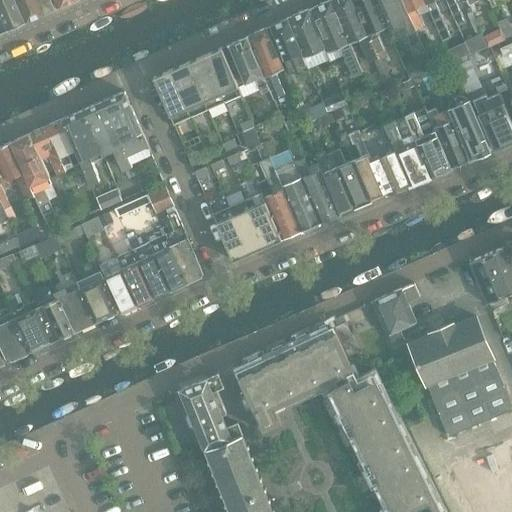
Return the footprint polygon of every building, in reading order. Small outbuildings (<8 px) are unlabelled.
[(25,22),(15,0),(0,0),(0,10),(8,30),(25,22)] [(15,0),(25,22),(44,14),(37,0),(15,0)] [(37,0),(44,14),(56,9),(51,0),(37,0)] [(351,44),(332,0),(308,11),(325,50),(331,63),(345,57),(354,78),(364,73),(351,44)] [(379,60),(353,0),(333,0),(332,0),(351,44),(360,40),(370,64),(379,60)] [(389,28),(376,0),(353,0),(379,60),(388,56),(378,32),(389,28)] [(409,34),(413,43),(420,39),(416,31),(401,0),(379,0),(395,34),(407,28),(409,34)] [(430,13),(424,0),(401,0),(416,31),(425,27),(420,17),(430,13)] [(435,2),(439,0),(424,0),(430,13),(435,23),(443,42),(451,38),(443,20),(435,2)] [(445,0),(458,27),(466,23),(455,0),(445,0)] [(467,0),(470,6),(474,15),(482,12),(478,3),(479,2),(477,0),(467,0)] [(0,33),(8,30),(0,10),(0,33)] [(325,50),(308,11),(288,20),(305,59),(325,50)] [(511,36),(511,24),(511,25),(508,18),(497,22),(504,40),(511,36)] [(271,27),(291,74),(308,67),(305,59),(288,20),(271,27)] [(284,69),(267,29),(247,37),(270,91),(274,99),(285,95),(275,72),(284,69)] [(270,91),(247,37),(222,48),(238,87),(255,79),(262,94),(270,91)] [(484,49),(480,40),(466,46),(470,55),(484,49)] [(470,55),(466,46),(455,50),(459,59),(470,55)] [(511,54),(511,47),(511,46),(500,50),(504,58),(511,54)] [(238,87),(222,48),(204,56),(224,104),(242,96),(238,87)] [(451,62),(447,53),(438,57),(437,55),(429,58),(430,61),(433,70),(451,62)] [(224,104),(204,56),(187,63),(208,111),(224,104)] [(409,80),(432,70),(433,70),(430,61),(406,71),(409,80)] [(208,111),(187,63),(170,70),(191,118),(208,111)] [(191,118),(170,70),(153,78),(174,126),(191,118)] [(344,100),(339,88),(323,95),(328,107),(344,100)] [(148,146),(124,92),(105,101),(129,155),(148,146)] [(511,120),(500,93),(487,98),(486,95),(473,101),(494,150),(511,142),(511,120)] [(112,145),(124,171),(133,166),(128,155),(129,155),(105,101),(83,110),(101,150),(112,145)] [(491,151),(469,101),(449,109),(450,113),(470,160),(491,151)] [(451,168),(435,130),(427,113),(425,109),(405,117),(415,140),(430,177),(451,168)] [(470,160),(450,113),(440,118),(436,109),(427,113),(435,130),(451,168),(470,160)] [(77,150),(90,186),(100,181),(90,155),(101,150),(83,110),(64,119),(77,150)] [(387,130),(410,185),(430,177),(415,140),(405,117),(405,116),(385,125),(387,130)] [(47,127),(67,171),(72,169),(69,164),(73,163),(69,154),(77,150),(64,119),(47,127)] [(255,127),(252,120),(240,124),(244,132),(254,128),(255,127)] [(67,171),(47,127),(31,134),(42,160),(50,156),(58,175),(67,171)] [(261,145),(256,134),(254,128),(244,132),(242,133),(249,150),(261,145)] [(410,185),(387,130),(363,140),(387,195),(410,185)] [(387,195),(363,140),(360,133),(352,137),(361,157),(353,160),(371,202),(387,195)] [(50,178),(42,160),(31,134),(11,143),(35,197),(36,196),(48,223),(54,220),(50,213),(54,211),(41,182),(50,178)] [(237,147),(234,139),(223,144),(226,152),(237,147)] [(340,215),(318,163),(308,168),(296,142),(287,146),(289,150),(299,173),(301,178),(321,223),(340,215)] [(35,197),(11,143),(0,147),(0,162),(8,181),(16,177),(26,201),(35,197)] [(221,154),(217,147),(206,152),(209,159),(221,154)] [(270,158),(282,187),(301,232),(321,223),(301,178),(299,173),(289,150),(270,158)] [(371,202),(353,160),(346,164),(340,150),(332,153),(356,209),(371,202)] [(242,161),(238,153),(227,158),(230,166),(242,161)] [(356,209),(332,153),(317,160),(318,163),(340,215),(356,209)] [(203,162),(200,154),(188,159),(192,167),(203,162)] [(301,232),(282,187),(270,158),(260,162),(273,194),(264,198),(282,240),(301,232)] [(226,168),(222,160),(211,165),(214,173),(226,168)] [(8,181),(0,162),(0,198),(5,210),(11,208),(0,184),(8,181)] [(209,175),(205,167),(194,172),(197,180),(209,175)] [(166,187),(149,195),(152,202),(157,214),(174,206),(166,187)] [(119,188),(100,196),(104,207),(124,199),(119,188)] [(282,240),(264,198),(261,192),(245,199),(266,247),(282,240)] [(149,195),(132,202),(135,210),(152,202),(149,195)] [(5,210),(0,198),(0,222),(1,225),(10,221),(5,210)] [(266,247),(245,199),(229,206),(250,254),(266,247)] [(132,202),(115,210),(118,218),(135,210),(132,202)] [(250,254),(229,206),(212,213),(233,261),(250,254)] [(175,231),(167,234),(170,241),(188,282),(201,276),(203,271),(176,211),(168,215),(175,231)] [(109,212),(98,217),(103,227),(113,222),(109,212)] [(98,217),(82,224),(86,233),(86,234),(88,237),(104,230),(103,227),(98,217)] [(62,244),(86,233),(82,224),(58,235),(62,244)] [(38,239),(33,228),(18,235),(19,238),(22,246),(38,239)] [(150,243),(153,250),(171,290),(188,282),(167,234),(150,243)] [(40,253),(62,244),(58,235),(36,244),(40,253)] [(171,290),(153,250),(150,243),(142,247),(136,235),(128,239),(133,250),(154,297),(171,290)] [(13,250),(22,246),(19,238),(0,246),(0,247),(3,254),(13,250)] [(18,263),(40,253),(36,244),(14,254),(18,263)] [(511,261),(506,247),(470,261),(488,304),(511,293),(511,261)] [(117,258),(121,266),(138,304),(154,297),(133,250),(117,258)] [(0,270),(18,263),(14,254),(0,259),(0,270)] [(138,304),(121,266),(117,258),(101,265),(122,312),(138,304)] [(119,312),(100,272),(79,282),(97,321),(105,318),(108,319),(114,316),(116,313),(119,312)] [(97,321),(79,282),(57,292),(75,331),(84,327),(87,329),(92,326),(94,323),(97,321)] [(374,302),(394,349),(407,343),(401,329),(417,323),(408,302),(420,297),(415,285),(374,302)] [(75,331),(57,292),(35,303),(53,342),(61,338),(65,339),(71,336),(73,333),(75,331)] [(53,342),(35,303),(13,313),(31,352),(40,348),(43,349),(50,346),(51,343),(53,342)] [(31,352),(13,313),(0,318),(0,341),(10,362),(19,358),(22,359),(28,356),(30,352),(31,352)] [(511,410),(511,404),(476,317),(454,326),(453,325),(431,334),(432,335),(411,344),(427,384),(428,384),(449,436),(493,418),(511,410)] [(337,324),(350,354),(361,349),(348,319),(337,324)] [(434,511),(430,502),(369,377),(359,381),(353,384),(350,377),(343,364),(349,361),(350,360),(333,326),(236,373),(264,432),(283,423),(276,409),(271,398),(325,372),(330,383),(332,386),(345,413),(354,433),(368,461),(377,481),(390,508),(392,511),(434,511)] [(206,378),(180,389),(188,411),(186,415),(185,416),(188,424),(188,425),(189,427),(196,429),(200,438),(204,450),(243,435),(242,433),(238,423),(226,427),(225,425),(221,413),(226,411),(217,389),(223,387),(218,374),(217,373),(206,378)] [(272,511),(243,435),(204,450),(204,451),(211,467),(217,482),(228,511),(272,511)]
